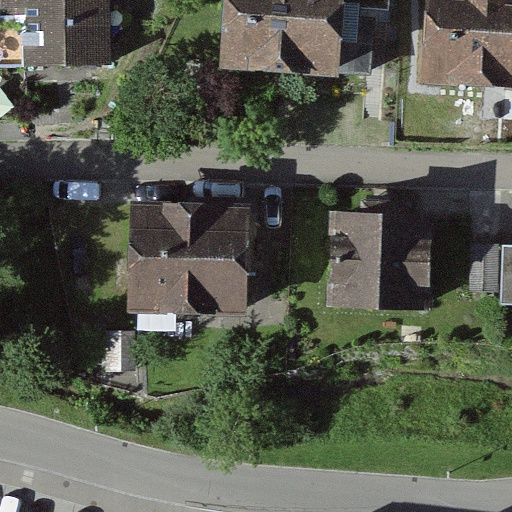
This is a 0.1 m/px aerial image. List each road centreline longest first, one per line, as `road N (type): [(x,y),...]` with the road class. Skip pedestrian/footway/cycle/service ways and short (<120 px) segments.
road 1 (residential): [(0,436),(276,495),(511,510)]
road 2 (residential): [(0,164),(511,170)]
